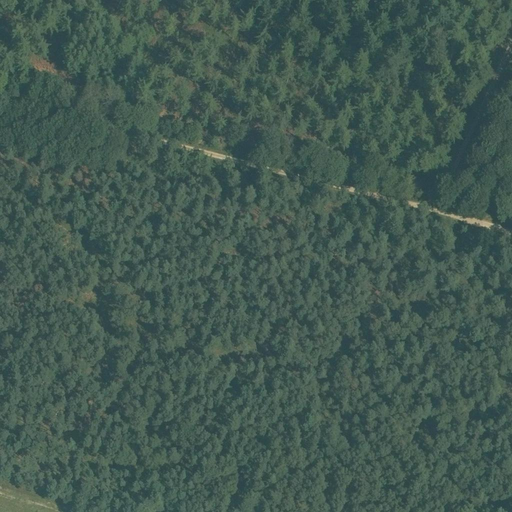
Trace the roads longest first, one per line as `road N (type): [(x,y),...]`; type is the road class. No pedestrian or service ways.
road 1 (track): [(428,209),(0,102)]
road 2 (track): [(511,32),(428,209)]
